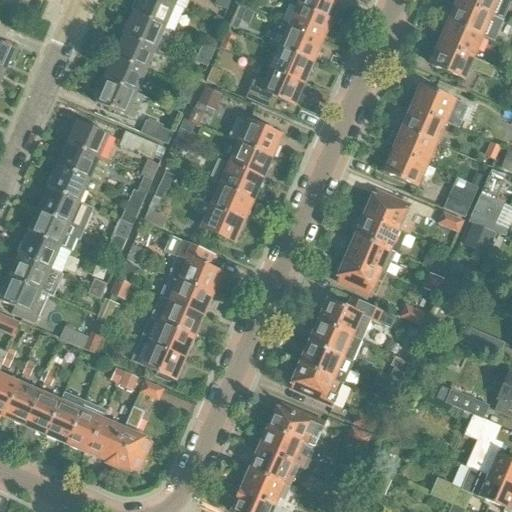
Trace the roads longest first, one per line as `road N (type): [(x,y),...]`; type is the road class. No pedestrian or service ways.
road 1 (residential): [(398,0),(184,497),(166,511)]
road 2 (residential): [(0,190),(82,0)]
